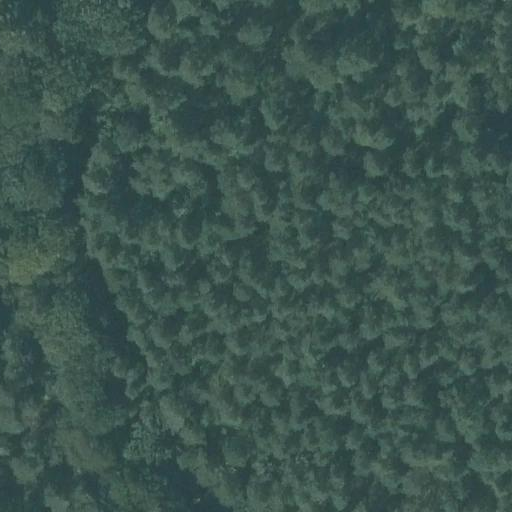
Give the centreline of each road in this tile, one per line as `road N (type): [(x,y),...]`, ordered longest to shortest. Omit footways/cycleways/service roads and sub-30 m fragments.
road 1 (track): [(0,158),(168,511)]
road 2 (track): [(76,0),(0,117)]
